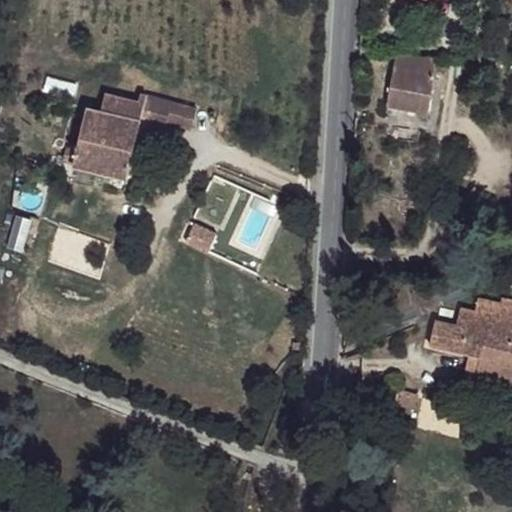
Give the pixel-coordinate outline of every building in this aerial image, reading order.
[(397,50),(389,105),(426,111),(435,56),(397,50)] [(103,91),(99,108),(138,118),(140,112),(190,125),(196,101),(137,88),(135,97),(103,91)] [(77,145),(74,159),(125,172),(138,118),(99,108),(86,107),(77,145)] [(66,144),(63,157),(74,159),(77,145),(66,144)] [(434,320),(429,341),(470,349),(469,356),(482,360),(480,369),(511,373),(511,304),(480,300),(477,310),(460,308),(457,324),(434,320)] [(511,373),(480,369),(478,378),(511,383),(511,373)]
